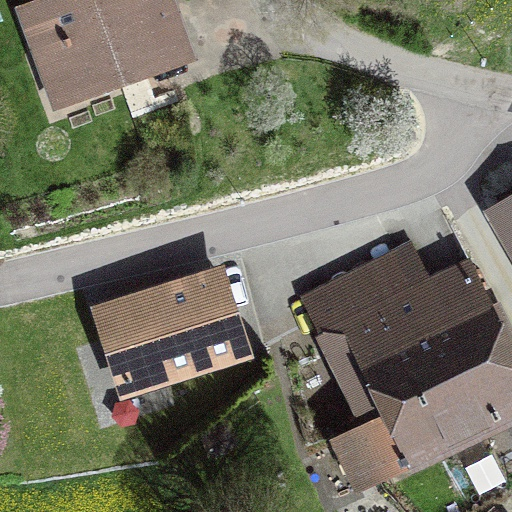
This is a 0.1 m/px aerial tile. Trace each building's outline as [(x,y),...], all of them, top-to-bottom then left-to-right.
[(60,40),(78,90),(182,53),(163,0),(60,0),(29,11),(42,47),(60,40)] [(511,203),(496,213),(511,239),(511,203)] [(336,435),(360,487),(511,414),(511,352),(452,229),(407,252),(423,284),(324,333),(366,421),(336,435)] [(218,274),(100,311),(125,388),(243,350),(218,274)] [(247,511),(237,500),(222,511),(247,511)]
